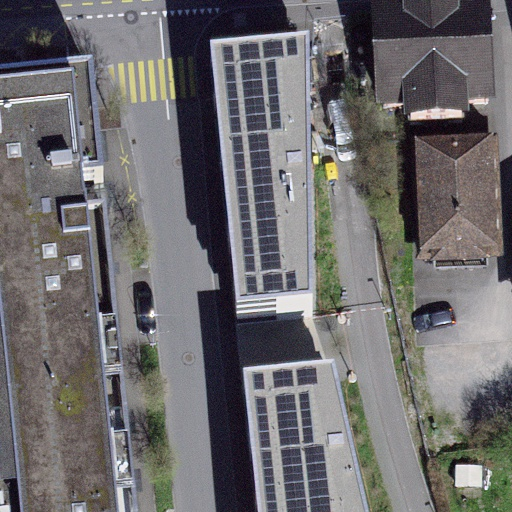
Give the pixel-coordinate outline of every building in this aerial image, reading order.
[(481,12),(378,15),(381,99),(483,96),(481,12)] [(210,66),(238,333),(316,325),(312,57),(210,66)] [(0,89),(0,511),(119,511),(90,200),(80,80),(0,89)] [(487,139),(412,144),(421,271),(496,265),(487,139)] [(366,511),(337,385),(244,396),(255,511),(366,511)]
